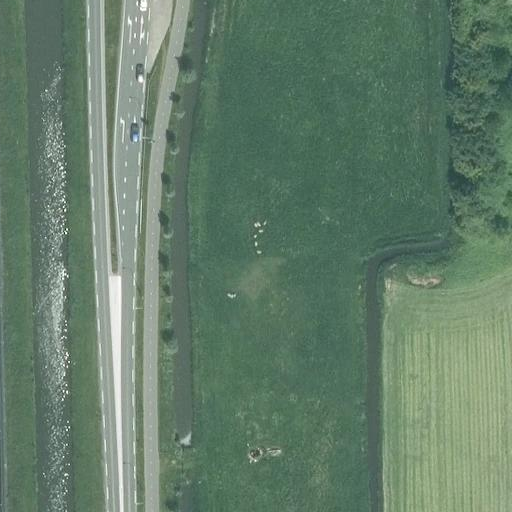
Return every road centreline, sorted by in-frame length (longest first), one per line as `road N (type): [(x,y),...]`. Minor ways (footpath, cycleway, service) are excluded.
road 1 (secondary): [(95,0),(112,511)]
road 2 (secondary): [(130,511),(137,0)]
